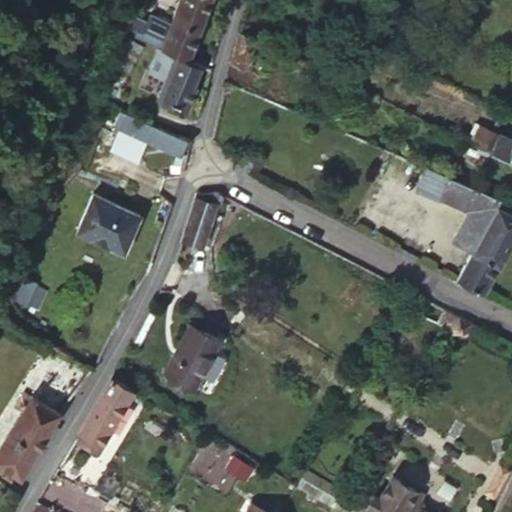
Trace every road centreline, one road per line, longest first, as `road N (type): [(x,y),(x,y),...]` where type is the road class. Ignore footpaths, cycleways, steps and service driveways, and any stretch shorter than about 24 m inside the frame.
road 1 (unclassified): [(203,158),(106,375),(27,511)]
road 2 (residential): [(511,314),(203,158)]
road 3 (unclassified): [(244,0),(203,158)]
